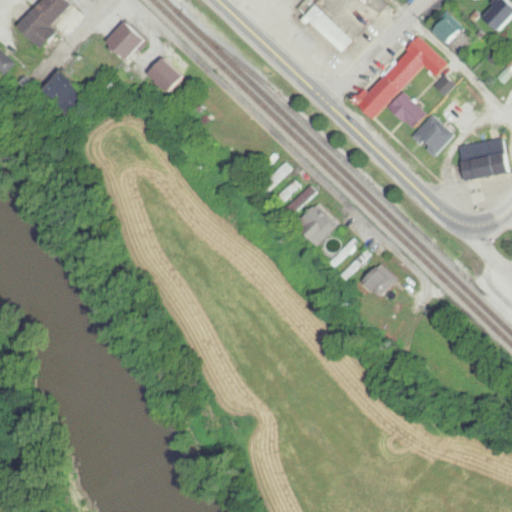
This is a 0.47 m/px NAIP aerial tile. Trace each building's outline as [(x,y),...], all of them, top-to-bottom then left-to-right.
[(47,0),(23,25),(47,49),(68,28),(60,20),(76,4),(71,0),(47,0)] [(346,54),(357,42),(320,6),(309,18),(346,54)] [(468,30),(450,12),(433,28),(451,46),(468,30)] [(134,59),(153,40),(132,19),(112,38),(134,59)] [(429,67),(441,78),(454,65),(426,37),(361,103),(378,119),(429,67)] [(156,73),(175,93),(192,76),(172,57),(156,73)] [(458,86),(449,78),(441,86),(450,94),(458,86)] [(433,116),(433,117),(407,93),(391,109),(440,156),(457,138),(433,116)] [(234,155),(244,144),(228,128),(218,139),(234,155)] [(511,176),(511,163),(509,140),(465,146),(470,183),(511,176)] [(281,183),(295,169),(289,163),(275,177),(281,183)] [(304,185),(299,180),(283,196),(288,201),(304,185)] [(296,208),(303,213),(320,190),(313,184),(296,208)] [(323,246),(343,226),(323,205),(302,225),(323,246)] [(343,266),(361,241),(355,237),(337,262),(343,266)] [(371,280),(388,294),(402,278),(385,264),(371,280)]
